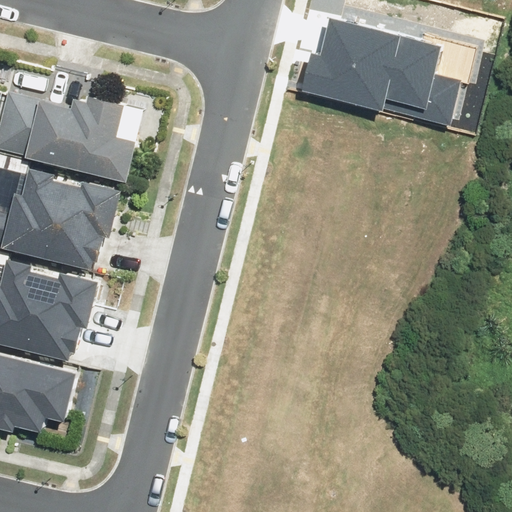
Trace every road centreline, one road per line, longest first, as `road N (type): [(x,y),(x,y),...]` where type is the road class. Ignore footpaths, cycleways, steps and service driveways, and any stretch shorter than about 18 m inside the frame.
road 1 (residential): [(245,55),(135,511)]
road 2 (residential): [(245,55),(22,0)]
